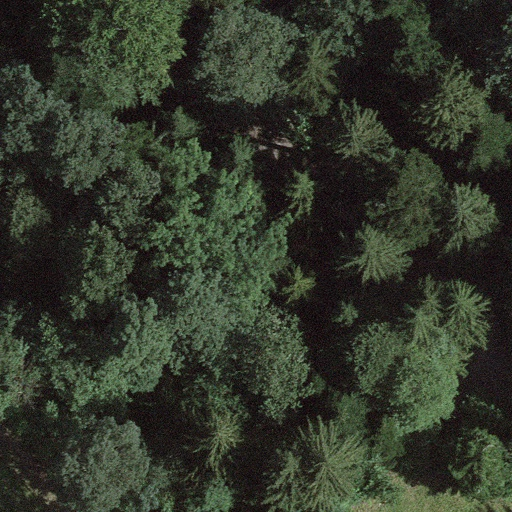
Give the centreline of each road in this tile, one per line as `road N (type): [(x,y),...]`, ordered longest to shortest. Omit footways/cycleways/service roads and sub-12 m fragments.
road 1 (track): [(511,408),(432,395),(362,372),(144,256),(0,166)]
road 2 (track): [(155,0),(242,116),(446,286),(511,362)]
